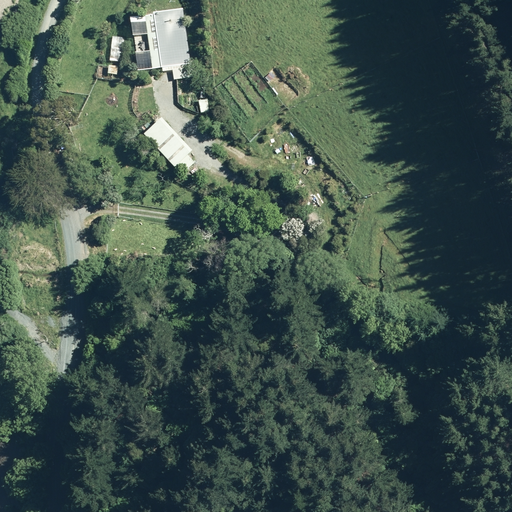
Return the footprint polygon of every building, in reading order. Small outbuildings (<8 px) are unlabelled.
[(191,64),(183,8),(128,15),(136,72),(191,64)] [(123,35),(109,37),(111,52),(124,50),(123,35)] [(123,63),(108,64),(108,77),(124,76),(123,63)] [(191,151),(160,118),(142,134),(174,167),(191,151)] [(194,162),(188,156),(178,166),(184,172),(194,162)]
